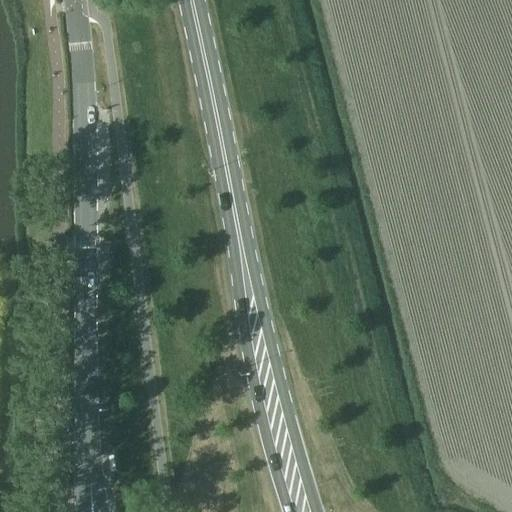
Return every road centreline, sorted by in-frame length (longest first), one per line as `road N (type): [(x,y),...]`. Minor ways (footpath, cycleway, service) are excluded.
road 1 (tertiary): [(75,0),(93,511)]
road 2 (primary): [(297,496),(188,0)]
